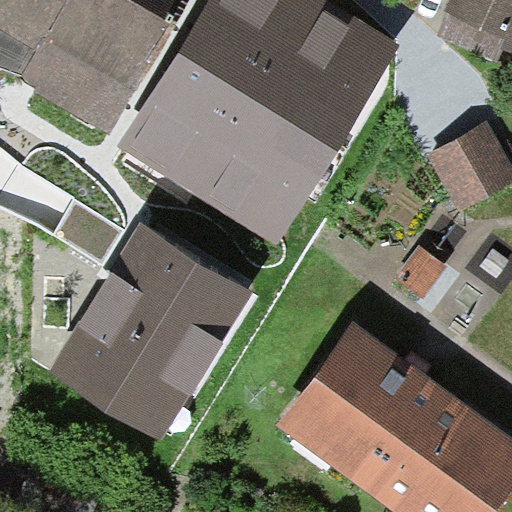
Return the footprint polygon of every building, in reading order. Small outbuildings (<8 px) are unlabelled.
[(0,0),(0,72),(36,93),(114,136),(142,86),(189,0),(0,0)] [(511,56),(511,0),(448,0),(432,36),(497,65),(503,52),(511,56)] [(205,170),(191,191),(280,242),(372,82),(261,83),(205,170)] [(511,168),(488,125),(430,157),(461,214),(511,186),(511,168)] [(200,252),(146,222),(65,368),(173,427),(254,282),(200,252)] [(419,248),(396,285),(426,304),(450,266),(419,248)] [(511,442),(413,369),(357,327),(277,435),(381,511),(500,511),(511,497),(511,442)]
